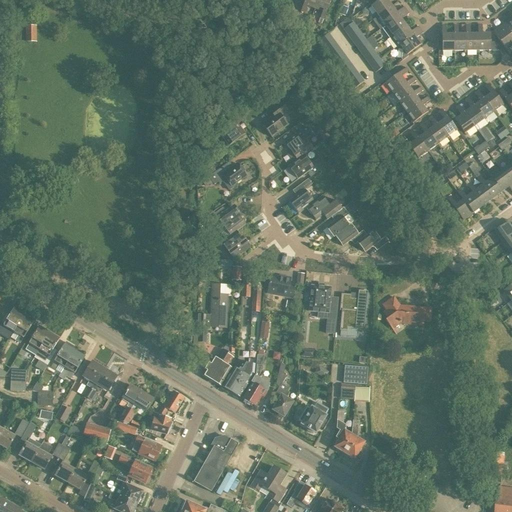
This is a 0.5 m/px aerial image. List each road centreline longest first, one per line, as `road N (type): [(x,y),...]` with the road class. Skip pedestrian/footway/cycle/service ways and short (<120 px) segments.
road 1 (residential): [(511,209),(447,257),(362,261),(304,253),(271,218),(264,148)]
road 2 (secondary): [(398,511),(205,393)]
road 3 (residential): [(505,67),(468,70),(444,87),(421,52),(433,44),(430,11),(483,0)]
road 4 (secondary): [(144,356),(0,267)]
road 5 (residential): [(154,511),(205,393)]
road 6 (residential): [(144,356),(156,332),(149,317),(77,278)]
